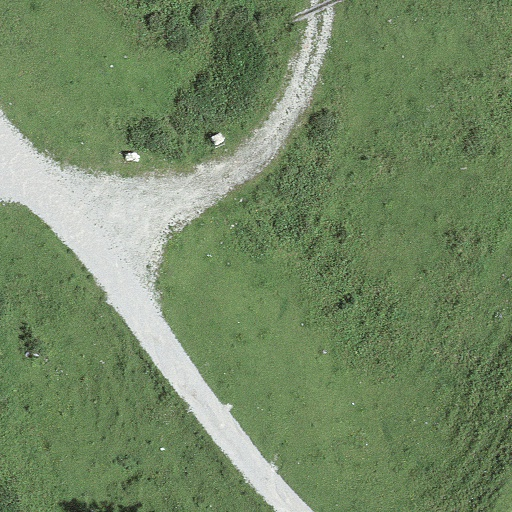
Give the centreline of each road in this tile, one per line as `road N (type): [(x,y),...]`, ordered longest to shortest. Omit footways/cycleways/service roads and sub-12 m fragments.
road 1 (track): [(0,159),(86,240),(250,463),(299,511)]
road 2 (track): [(86,240),(268,143),(296,105),(324,0)]
